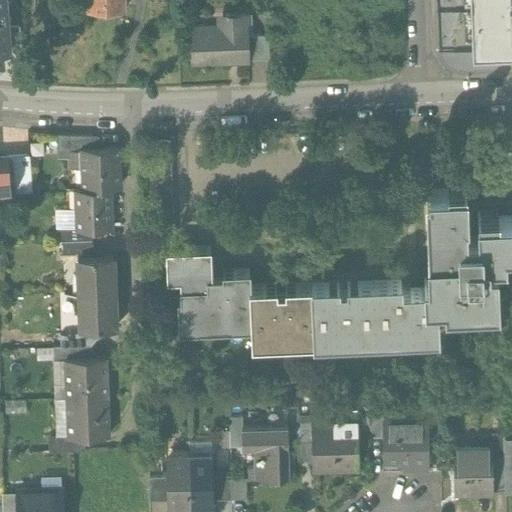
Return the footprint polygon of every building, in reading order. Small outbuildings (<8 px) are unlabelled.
[(0,0),(0,52),(9,51),(7,28),(4,0),(0,0)] [(123,0),(80,0),(80,9),(87,9),(87,5),(123,5),(123,0)] [(511,0),(469,0),(472,53),(511,50),(511,0)] [(212,27),(190,28),(191,64),(228,62),(228,59),(236,59),(236,61),(248,60),(247,36),(246,14),(225,15),(225,29),(212,30),(212,27)] [(7,28),(9,51),(21,50),(19,27),(7,28)] [(268,35),(247,36),(248,60),(269,60),(268,35)] [(93,136),(57,137),(58,152),(82,151),(82,150),(93,149),(93,136)] [(171,140),(149,141),(153,234),(175,233),(171,140)] [(93,149),(82,150),(82,151),(83,189),(111,188),(120,187),(118,148),(93,149)] [(29,157),(6,159),(8,194),(32,192),(31,192),(32,191),(29,157)] [(5,158),(0,158),(0,194),(8,194),(6,159),(5,158)] [(83,189),(75,189),(76,228),(76,229),(89,229),(112,228),(111,188),(83,189)] [(479,234),(465,234),(465,218),(466,218),(465,189),(429,190),(431,227),(428,227),(429,255),(428,255),(429,280),(426,280),(426,278),(425,278),(425,287),(425,299),(435,299),(445,299),(446,305),(478,303),(478,304),(497,303),(495,266),(487,266),(487,259),(504,259),(503,241),(511,240),(511,217),(478,219),(479,234)] [(89,229),(76,229),(76,228),(61,228),(61,242),(90,241),(89,229)] [(61,242),(61,254),(90,253),(90,241),(61,242)] [(223,276),(212,276),(210,247),(172,248),(173,265),(167,266),(167,278),(180,277),(180,297),(178,297),(179,322),(190,321),(190,327),(220,326),(220,320),(236,319),(236,325),(251,325),(251,324),(250,286),(249,269),(233,270),(234,275),(225,276),(224,271),(223,271),(223,276)] [(113,256),(77,257),(79,293),(115,291),(113,256)] [(425,287),(400,288),(400,280),(374,281),(376,336),(436,334),(435,330),(436,330),(435,299),(425,299),(425,287)] [(374,281),(311,283),(314,339),(376,336),(374,281)] [(287,284),(275,284),(275,290),(266,291),(266,285),(250,286),(251,324),(251,325),(251,341),(266,341),(266,334),(281,333),(282,340),(283,340),(283,333),(298,333),(298,339),(314,339),(311,283),(295,284),(296,289),(288,290),(287,284)] [(115,291),(79,293),(80,329),(116,327),(115,291)] [(89,333),(60,334),(61,346),(89,345),(89,333)] [(61,346),(53,346),(53,360),(65,359),(65,358),(90,357),(89,345),(61,346)] [(90,357),(65,358),(65,359),(67,398),(107,396),(106,356),(90,357)] [(107,396),(67,398),(69,435),(69,436),(84,435),(109,434),(107,396)] [(382,420),(382,412),(369,412),(369,437),(382,436),(382,420)] [(312,415),(299,415),(300,442),(311,442),(311,423),(313,423),(312,415)] [(242,416),(229,417),(230,446),(241,446),(241,426),(242,426),(242,416)] [(382,420),(382,436),(383,461),(409,461),(409,467),(428,467),(427,419),(382,420)] [(357,469),(357,432),(334,432),(333,423),(313,423),(311,423),(311,442),(312,469),(357,469)] [(242,426),(241,426),(241,446),(255,446),(256,456),(258,460),(259,467),(247,467),(248,479),(263,478),(263,476),(288,475),(287,426),(242,426)] [(69,435),(48,435),(49,451),(85,450),(84,435),(69,436),(69,435)] [(511,442),(503,443),(504,456),(505,490),(511,490),(511,442)] [(491,447),(466,448),(466,445),(453,445),(454,492),(492,491),(491,457),(491,447)] [(189,455),(166,456),(167,476),(167,500),(167,504),(190,503),(189,455)] [(211,455),(189,455),(190,503),(212,503),(212,471),(211,455)] [(504,456),(491,457),(492,491),(505,490),(504,456)] [(230,471),(212,471),(212,499),(231,499),(230,471)] [(167,476),(148,476),(149,500),(167,500),(167,476)] [(62,511),(62,488),(18,489),(18,492),(18,511),(62,511)] [(18,511),(18,492),(2,492),(2,504),(2,511),(18,511)]
